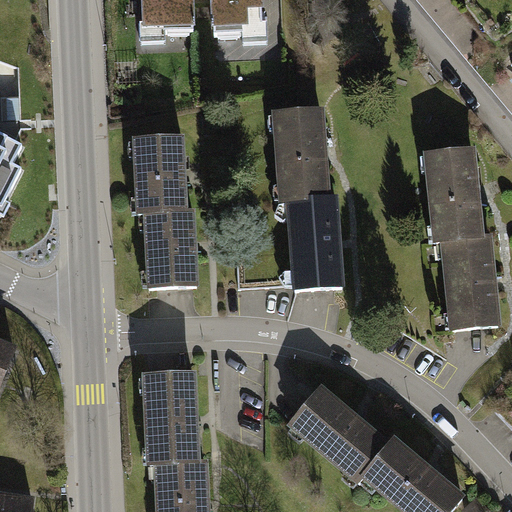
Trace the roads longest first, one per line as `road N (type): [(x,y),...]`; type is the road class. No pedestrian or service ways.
road 1 (residential): [(511,488),(413,390),(339,349),(250,331),(112,334),(86,325)]
road 2 (tertiary): [(86,325),(72,0)]
road 3 (tertiary): [(94,511),(86,325)]
road 4 (residential): [(397,0),(511,131)]
